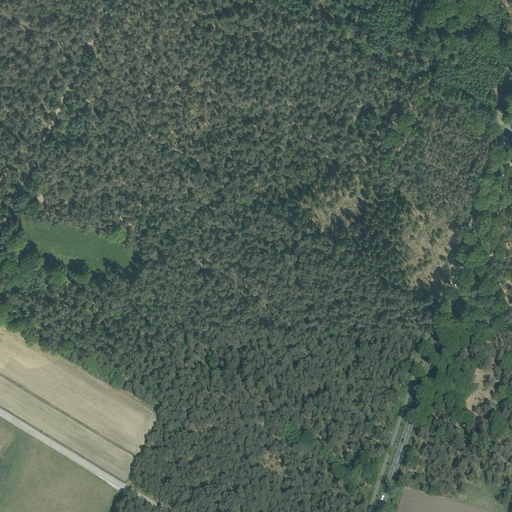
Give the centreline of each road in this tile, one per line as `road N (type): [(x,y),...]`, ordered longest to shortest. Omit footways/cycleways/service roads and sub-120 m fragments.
road 1 (secondary): [(380,511),(511,119)]
road 2 (track): [(110,0),(0,229)]
road 3 (unclassified): [(163,511),(0,410)]
